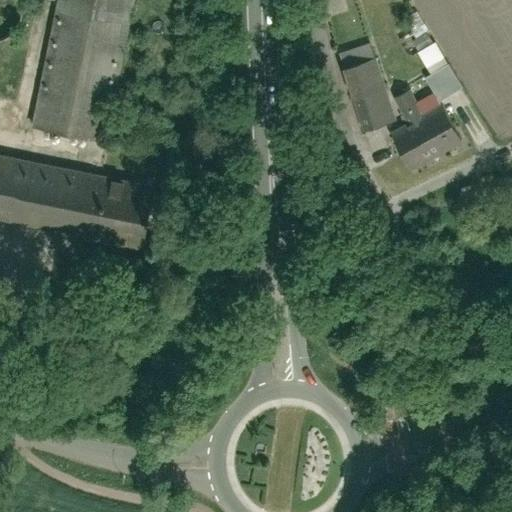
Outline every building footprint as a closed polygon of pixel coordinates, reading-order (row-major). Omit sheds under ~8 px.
[(135,0),(60,0),(35,129),(107,144),(135,0)] [(413,49),(422,65),(440,55),(431,39),(413,49)] [(343,51),(347,66),(376,57),(372,42),(343,51)] [(376,57),(347,66),(366,126),(396,116),(376,57)] [(461,85),(447,62),(427,74),(441,96),(461,85)] [(410,89),(394,97),(407,121),(393,128),(411,162),(458,138),(440,103),(422,112),(410,89)] [(0,224),(124,251),(140,179),(0,148),(0,224)]
